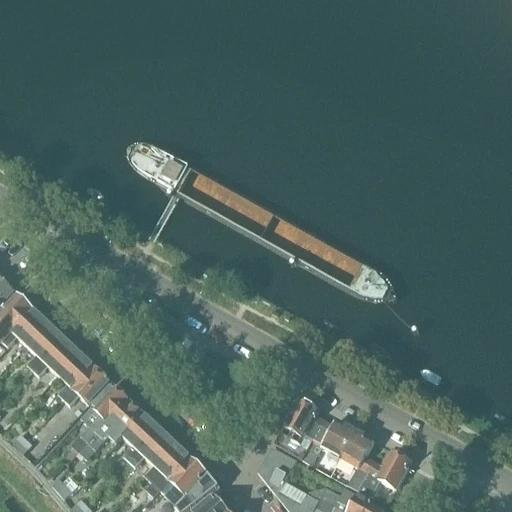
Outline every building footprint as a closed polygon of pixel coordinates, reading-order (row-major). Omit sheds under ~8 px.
[(87,18),(57,71),(455,291),(483,240),(87,18)] [(40,65),(14,112),(443,353),(470,303),(40,65)] [(0,310),(14,296),(0,282),(0,310)] [(0,315),(0,342),(2,345),(33,313),(17,298),(0,315)] [(17,341),(27,350),(48,328),(33,313),(2,345),(8,351),(17,341)] [(27,369),(33,375),(64,343),(48,328),(27,350),(28,351),(21,358),(30,366),(27,369)] [(48,370),(58,380),(79,357),(64,343),(33,375),(39,380),(48,370)] [(59,398),(64,404),(95,372),(79,357),(58,380),(68,389),(59,398)] [(95,372),(64,404),(70,409),(79,400),(89,409),(110,387),(95,372)] [(69,456),(74,461),(108,426),(129,404),(113,389),(92,411),(82,423),(92,433),(69,456)] [(116,448),(123,441),(144,419),(129,404),(108,426),(74,461),(80,467),(101,444),(105,448),(110,442),(116,448)] [(274,449),(303,465),(324,425),(315,420),(319,415),(300,404),(284,431),(274,449)] [(124,460),(130,465),(160,433),(144,419),(123,441),(133,451),(124,460)] [(322,452),(340,463),(356,435),(337,425),(334,430),(324,425),(303,465),(312,470),(322,452)] [(153,470),(154,471),(176,448),(160,433),(130,465),(136,471),(139,467),(148,475),(153,470)] [(359,494),(375,466),(366,461),(374,446),(356,435),(340,463),(357,472),(347,490),(358,495),(359,494)] [(12,447),(19,454),(28,444),(21,437),(12,447)] [(28,444),(19,454),(24,458),(33,449),(28,444)] [(155,489),(161,495),(191,463),(176,448),(154,471),(147,479),(156,488),(155,489)] [(334,511),(342,499),(327,490),(312,498),(310,501),(307,500),(308,498),(286,486),(297,466),(272,452),(258,477),(285,511),(334,511)] [(375,466),(359,494),(370,500),(379,484),(396,494),(411,466),(392,456),(384,471),(375,466)] [(159,497),(175,511),(207,477),(191,463),(161,495),(159,497)] [(197,511),(214,499),(220,494),(207,477),(175,511),(174,511),(197,511)] [(52,489),(64,503),(72,496),(60,482),(52,489)] [(449,502),(466,511),(472,500),(455,491),(449,502)] [(345,493),(342,499),(334,511),(379,511),(357,500),(345,493)] [(224,511),(214,499),(197,511),(224,511)]
